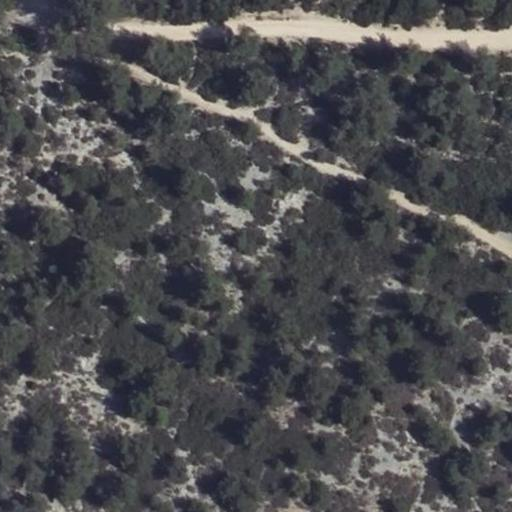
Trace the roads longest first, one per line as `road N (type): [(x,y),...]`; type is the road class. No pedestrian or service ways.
road 1 (track): [(511,252),(185,92),(47,47),(36,0)]
road 2 (track): [(52,0),(66,16),(114,31),(511,41)]
